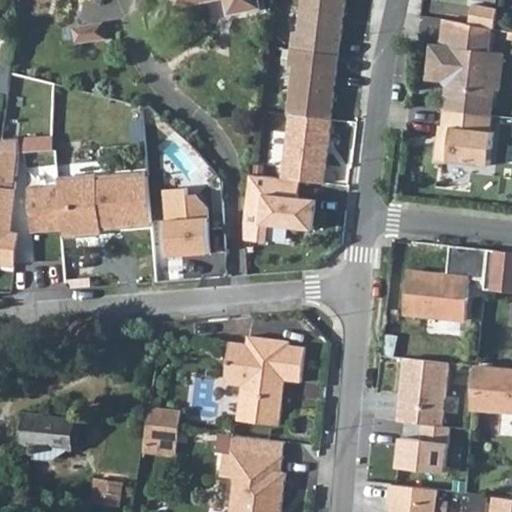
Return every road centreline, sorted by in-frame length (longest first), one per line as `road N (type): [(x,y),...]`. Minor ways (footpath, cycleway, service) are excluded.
road 1 (residential): [(357,291),(0,321)]
road 2 (residential): [(365,223),(397,0)]
road 3 (residential): [(340,511),(357,291)]
road 4 (residential): [(511,238),(365,223)]
